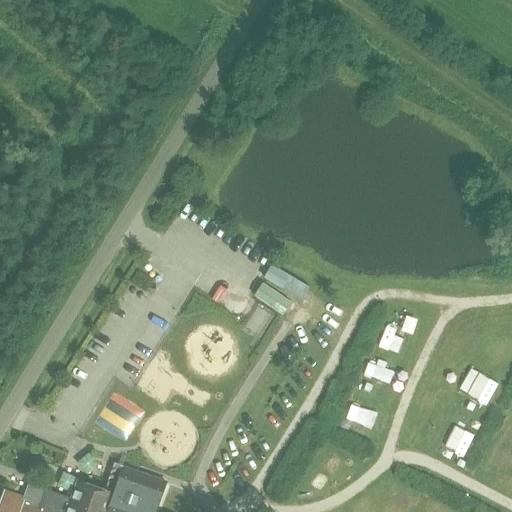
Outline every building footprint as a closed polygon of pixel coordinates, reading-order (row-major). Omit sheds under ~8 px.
[(285,265),(276,279),(308,300),(317,286),(285,265)] [(253,310),(292,338),(301,325),(262,298),(253,310)] [(135,444),(151,420),(123,401),(107,425),(135,444)] [(332,408),(328,417),(350,428),(354,419),(332,408)] [(167,483),(115,465),(106,491),(115,494),(157,510),(158,510),(167,483)] [(108,511),(115,494),(80,482),(74,499),(46,490),(41,507),(25,502),(26,498),(6,492),(0,507),(0,511),(108,511)] [(156,511),(157,510),(115,494),(108,511),(156,511)]
